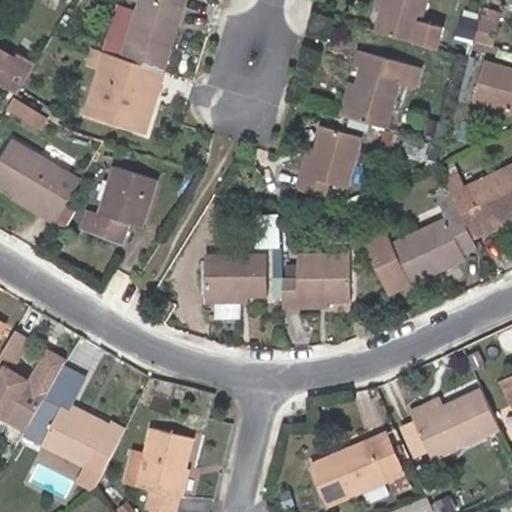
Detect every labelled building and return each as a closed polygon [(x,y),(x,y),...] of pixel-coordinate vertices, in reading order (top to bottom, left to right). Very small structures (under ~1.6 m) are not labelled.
[(164,71),(186,0),(139,0),(122,58),(151,67),(164,71)] [(382,9),(384,0),(377,0),(375,7),(382,9)] [(421,22),(426,0),(384,0),(382,9),(376,32),(437,49),(443,29),(421,22)] [(492,47),(501,11),(485,6),(475,41),(492,47)] [(84,113),(104,52),(91,48),(86,66),(93,68),(80,112),(84,113)] [(0,83),(15,58),(0,49),(0,83)] [(416,88),(421,67),(359,50),(355,67),(361,69),(357,83),(347,117),(387,129),(399,84),(416,88)] [(141,98),(151,67),(122,58),(104,52),(84,113),(84,114),(146,133),(155,103),(141,98)] [(0,84),(18,95),(35,65),(17,54),(15,58),(0,83),(0,84)] [(511,112),(511,70),(486,63),(475,103),(511,112)] [(155,103),(165,72),(164,71),(151,67),(141,98),(155,103)] [(347,117),(357,83),(350,81),(341,115),(347,117)] [(41,129),(48,118),(16,98),(9,109),(41,129)] [(58,122),(62,115),(46,105),(41,111),(58,122)] [(443,140),(447,124),(428,119),(424,135),(443,140)] [(347,188),(362,137),(322,126),(315,148),(307,176),(301,175),(297,190),(326,198),(330,183),(347,188)] [(436,147),(384,132),(379,153),(432,164),(436,147)] [(81,181),(12,140),(0,159),(0,183),(15,193),(36,205),(33,210),(55,223),(56,223),(67,204),(81,181)] [(307,176),(315,148),(309,146),(301,175),(307,176)] [(511,214),(511,165),(464,188),(457,174),(446,180),(451,189),(473,238),(486,233),(483,227),(511,214)] [(142,227),(157,179),(115,166),(100,214),(88,210),(80,229),(123,245),(130,223),(142,227)] [(463,253),(477,247),(473,238),(451,189),(436,196),(446,219),(393,244),(387,231),(364,242),(389,294),(466,258),(463,253)] [(36,205),(15,193),(12,197),(33,210),(36,205)] [(66,228),(77,210),(67,204),(56,223),(66,228)] [(486,233),(511,220),(511,214),(483,227),(486,233)] [(281,248),(280,232),(261,233),(261,248),(281,248)] [(268,296),(268,254),(205,255),(206,297),(248,296),(268,296)] [(351,300),(351,254),(298,254),(298,264),(298,277),(287,277),(283,277),(283,307),(298,308),(298,301),(328,301),(351,300)] [(298,277),(298,264),(286,264),(287,277),(298,277)] [(16,367),(33,339),(16,329),(0,356),(16,367)] [(511,354),(511,344),(508,336),(494,342),(502,359),(511,354)] [(63,368),(67,362),(48,351),(31,381),(6,366),(0,376),(0,415),(26,431),(28,426),(44,400),(47,394),(63,368)] [(86,381),(63,368),(47,394),(63,403),(61,408),(106,431),(110,424),(72,405),(86,381)] [(511,375),(502,381),(511,402),(511,375)] [(500,429),(481,389),(443,406),(416,419),(434,459),(500,429)] [(443,406),(439,399),(412,411),(416,419),(443,406)] [(38,432),(53,406),(44,400),(28,426),(38,432)] [(106,431),(61,408),(42,444),(89,468),(83,479),(97,486),(126,429),(112,422),(110,424),(106,431)] [(187,467),(194,437),(151,427),(145,451),(137,486),(151,489),(146,509),(152,511),(151,511),(177,511),(181,496),(180,496),(187,467)] [(410,487),(386,433),(312,464),(329,506),(389,480),(395,493),(410,487)] [(137,486),(145,451),(133,449),(125,483),(137,486)] [(33,478),(65,494),(73,478),(41,462),(33,478)] [(185,498),(191,468),(187,467),(180,496),(181,496),(185,498)] [(136,511),(127,502),(117,510),(119,511),(136,511)]
